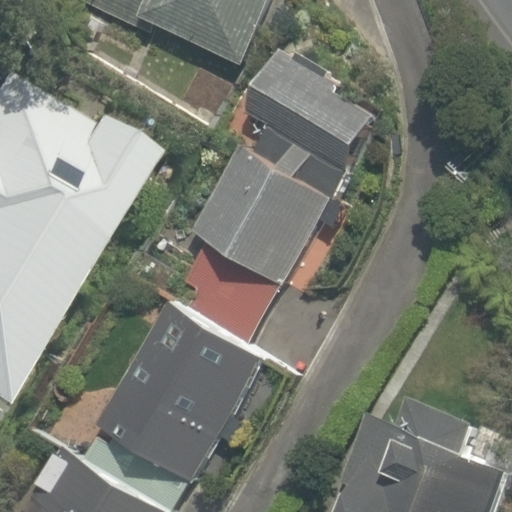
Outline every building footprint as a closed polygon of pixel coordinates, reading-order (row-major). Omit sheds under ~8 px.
[(83,0),(240,76),(276,0),(83,0)] [(390,114),(285,60),(254,121),(267,128),(205,247),(289,291),(351,171),(358,175),(390,114)] [(0,419),(143,161),(0,81),(0,419)] [(273,359),(183,306),(109,431),(199,484),(273,359)] [(502,511),(511,488),(511,474),(471,459),(484,427),(417,401),(404,433),(368,419),(339,493),(357,500),(351,511),(502,511)] [(169,511),(65,453),(31,511),(169,511)]
